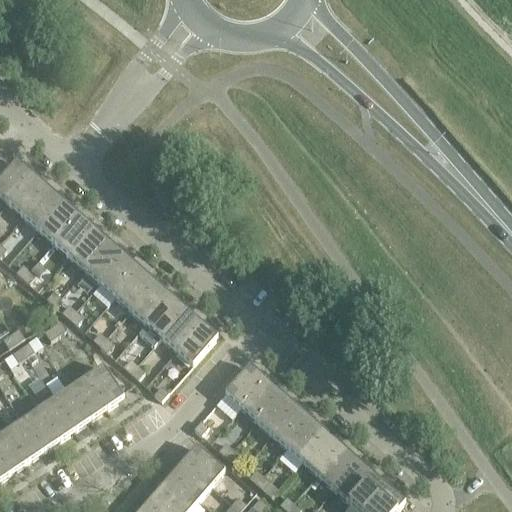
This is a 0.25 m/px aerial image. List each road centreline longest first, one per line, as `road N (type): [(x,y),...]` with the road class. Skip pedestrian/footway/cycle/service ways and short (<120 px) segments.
road 1 (residential): [(48,511),(177,423),(260,333)]
road 2 (residential): [(440,511),(435,489),(260,333)]
road 3 (residential): [(260,333),(70,166)]
road 4 (secondary): [(264,39),(301,52),(400,139),(456,174)]
road 5 (secondary): [(456,174),(423,122),(311,0)]
